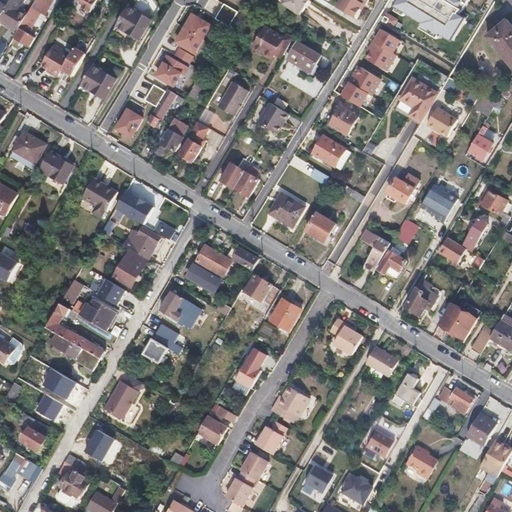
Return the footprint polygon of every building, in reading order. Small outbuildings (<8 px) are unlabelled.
[(10,0),(7,6),(0,17),(0,21),(17,31),(27,14),(18,9),(23,0),(10,0)] [(75,0),(73,3),(80,7),(79,9),(88,15),(96,0),(75,0)] [(286,0),(283,5),(300,16),(310,0),(286,0)] [(341,0),(337,7),(356,19),(364,6),(365,7),(369,0),(341,0)] [(399,0),(397,4),(407,11),(424,21),(423,23),(432,28),(441,33),(442,32),(453,38),(465,18),(466,16),(460,12),(462,7),(460,6),(463,0),(399,0)] [(229,26),(238,11),(224,3),(215,18),(229,26)] [(151,21),(128,6),(116,25),(140,40),(151,21)] [(31,8),(27,14),(17,31),(13,37),(27,45),(28,46),(33,36),(28,33),(40,13),(35,10),(31,8)] [(195,52),(211,25),(193,14),(177,42),(195,52)] [(511,26),(507,20),(486,37),(511,67),(511,26)] [(260,36),(262,37),(256,47),(267,54),(268,51),(274,54),(284,36),(266,26),(260,36)] [(396,53),(393,51),(401,38),(383,27),(379,33),(377,36),(375,41),(376,41),(372,47),(370,50),(366,56),(386,69),(396,53)] [(285,34),(284,36),(274,54),(281,58),(292,38),(285,34)] [(322,56),(300,43),(290,61),(298,66),(312,73),(316,65),(322,56)] [(62,51),(54,46),(43,65),(49,69),(48,71),(57,77),(62,70),(69,58),(61,54),(62,51)] [(75,48),(69,58),(62,70),(72,76),(86,54),(75,48)] [(189,63),(194,56),(180,48),(176,55),(189,63)] [(11,54),(5,51),(0,59),(0,63),(4,66),(11,54)] [(188,67),(167,55),(163,62),(164,63),(157,75),(169,83),(170,81),(175,84),(181,74),(183,75),(188,67)] [(116,79),(92,65),(80,85),(104,98),(116,79)] [(368,91),(372,93),(381,77),(361,65),(357,72),(356,75),(352,81),(351,80),(348,84),(346,87),(343,93),(343,94),(361,104),(368,91)] [(458,81),(449,76),(442,88),(450,94),(458,81)] [(437,92),(412,78),(401,97),(415,106),(410,113),(420,120),(437,92)] [(249,90),(233,81),(219,106),(234,115),(249,90)] [(157,107),(166,91),(154,84),(144,99),(157,107)] [(200,91),(194,87),(188,98),(194,101),(200,91)] [(175,93),(168,88),(166,91),(157,107),(147,122),(155,127),(175,93)] [(177,94),(174,99),(182,103),(185,98),(177,94)] [(489,114),(492,105),(477,99),(474,108),(489,114)] [(289,113),(270,102),(259,120),(279,131),(289,113)] [(458,118),(438,106),(428,124),(448,136),(458,118)] [(335,116),(332,114),(326,124),(347,136),(359,118),(345,109),(341,107),(335,116)] [(132,137),(142,118),(128,110),(117,128),(132,137)] [(189,126),(177,118),(161,143),(175,151),(184,137),(183,137),(189,126)] [(197,121),(192,130),(206,139),(212,129),(197,121)] [(485,130),(481,127),(468,150),(483,159),(492,143),(481,137),(485,130)] [(47,144),(24,131),(13,150),(36,164),(47,144)] [(205,140),(193,133),(180,154),(193,161),(205,140)] [(323,135),(312,153),(335,167),(346,150),(323,135)] [(62,158),(51,151),(40,169),(64,183),(74,166),(61,159),(62,158)] [(245,171),(231,162),(221,180),(235,188),(245,171)] [(250,164),(245,171),(235,188),(249,196),(260,179),(257,177),(261,170),(250,164)] [(314,168),(309,176),(322,184),(327,176),(314,168)] [(409,172),(403,181),(415,188),(420,179),(409,172)] [(387,192),(388,192),(406,203),(415,188),(403,181),(397,177),(387,192)] [(120,192),(95,178),(84,198),(97,206),(94,213),(102,218),(106,211),(108,212),(120,192)] [(436,183),(423,205),(448,220),(461,198),(436,183)] [(16,194),(0,184),(0,213),(4,216),(16,194)] [(507,201),(488,189),(479,203),(499,215),(507,201)] [(155,206),(127,190),(117,208),(120,210),(144,224),(155,206)] [(304,204),(282,191),(269,212),(275,216),(276,214),(291,223),(292,224),(304,204)] [(176,210),(160,200),(148,221),(156,226),(165,231),(171,222),(169,222),(176,210)] [(120,210),(117,208),(103,232),(108,235),(114,225),(112,224),(120,210)] [(316,211),(305,229),(311,233),(325,242),(330,234),(337,223),(316,211)] [(488,223),(480,218),(471,234),(479,239),(488,223)] [(156,226),(148,221),(145,225),(154,230),(156,226)] [(139,233),(136,231),(127,246),(131,249),(148,259),(152,252),(161,237),(143,226),(139,233)] [(367,228),(361,238),(375,246),(365,265),(375,271),(388,249),(392,243),(367,228)] [(400,229),(397,234),(392,243),(388,249),(390,250),(391,251),(399,238),(413,246),(417,239),(400,229)] [(511,236),(502,230),(499,235),(511,243),(511,246),(510,249),(511,250),(511,236)] [(479,239),(471,234),(464,246),(467,248),(472,251),(479,239)] [(165,239),(161,237),(152,252),(156,255),(165,239)] [(459,243),(448,237),(440,252),(459,262),(464,252),(467,248),(464,246),(459,243)] [(232,261),(206,246),(197,261),(199,262),(196,267),(194,265),(188,275),(214,290),(220,280),(219,280),(221,275),(223,276),(232,261)] [(239,250),(233,247),(228,256),(233,259),(239,250)] [(239,248),(239,250),(233,259),(252,271),(259,260),(239,248)] [(148,259),(131,249),(115,276),(132,286),(148,259)] [(391,251),(390,250),(379,269),(386,274),(387,272),(397,277),(407,261),(391,251)] [(0,276),(2,277),(8,281),(19,262),(1,252),(0,252),(0,276)] [(485,259),(479,256),(472,268),(477,272),(485,259)] [(245,291),(242,288),(237,297),(267,314),(281,290),(255,274),(245,291)] [(82,284),(75,279),(67,293),(74,297),(82,284)] [(109,280),(101,293),(122,304),(129,291),(109,280)] [(423,281),(418,288),(407,307),(421,315),(425,308),(429,302),(434,304),(438,296),(428,290),(431,285),(423,281)] [(10,291),(6,289),(1,297),(5,300),(10,291)] [(183,298),(172,291),(161,309),(169,314),(168,316),(171,318),(173,316),(178,319),(182,313),(176,310),(183,298)] [(237,297),(237,298),(267,315),(267,314),(237,297)] [(92,304),(88,302),(81,315),(107,330),(118,311),(95,298),(92,304)] [(302,309),(285,299),(272,320),(290,331),(302,309)] [(222,301),(220,303),(219,306),(218,308),(228,313),(228,312),(231,307),(222,301)] [(404,305),(397,301),(391,311),(397,315),(404,305)] [(434,304),(429,302),(425,308),(430,311),(434,304)] [(61,303),(58,307),(47,327),(58,333),(100,358),(101,358),(106,351),(59,324),(62,319),(66,321),(69,317),(74,320),(78,313),(61,303)] [(466,340),(478,319),(458,307),(451,303),(439,323),(447,329),(466,340)] [(458,307),(478,319),(480,316),(460,304),(458,307)] [(511,317),(505,313),(501,320),(511,326),(511,317)] [(329,331),(338,336),(333,344),(351,354),(362,336),(351,329),(352,326),(337,318),(329,331)] [(511,326),(501,320),(493,332),(490,338),(499,343),(508,348),(511,350),(511,326)] [(172,333),(160,326),(156,333),(168,340),(172,333)] [(493,332),(485,327),(471,349),(480,354),(490,338),(493,332)] [(464,342),(466,340),(447,329),(446,331),(464,342)] [(58,333),(52,342),(55,344),(53,348),(60,352),(62,349),(79,358),(77,361),(93,370),(100,358),(58,333)] [(168,340),(156,333),(144,353),(159,363),(168,348),(165,346),(168,340)] [(10,343),(0,334),(0,359),(6,363),(7,361),(17,348),(10,343)] [(15,337),(10,343),(17,348),(7,361),(11,364),(15,364),(25,350),(24,344),(15,337)] [(499,343),(497,346),(506,352),(508,348),(499,343)] [(268,356),(255,348),(236,380),(237,381),(233,389),(246,396),(250,389),(252,389),(262,372),(260,371),(268,356)] [(399,361),(376,348),(367,364),(390,377),(399,361)] [(201,359),(195,355),(189,364),(196,368),(201,359)] [(76,381),(51,367),(41,384),(66,399),(76,381)] [(420,379),(410,373),(397,395),(394,393),(391,399),(401,405),(404,399),(415,405),(422,393),(414,389),(420,379)] [(126,375),(125,374),(104,408),(121,418),(143,383),(127,374),(126,375)] [(15,380),(13,384),(5,398),(12,401),(22,384),(15,380)] [(279,396),(275,394),(267,409),(287,420),(291,413),(293,415),(295,416),(305,396),(285,385),(279,396)] [(475,398),(457,388),(454,392),(446,387),(439,399),(453,407),(461,412),(465,414),(472,403),(474,404),(474,402),(473,402),(475,398)] [(61,406),(44,396),(36,411),(53,420),(61,406)] [(440,402),(435,399),(429,409),(434,412),(440,402)] [(233,422),(238,414),(216,402),(210,413),(219,418),(221,415),(233,422)] [(429,409),(424,417),(428,420),(434,411),(429,409)] [(499,423),(481,413),(468,436),(486,446),(499,423)] [(233,427),(215,417),(212,424),(218,427),(229,434),(233,427)] [(30,427),(29,427),(21,440),(38,450),(47,437),(44,435),(49,428),(34,419),(30,427)] [(218,427),(212,424),(209,429),(215,433),(218,427)] [(209,429),(202,425),(192,442),(213,455),(224,437),(215,433),(209,429)] [(261,435),(258,434),(253,443),(272,454),(283,436),(266,426),(261,435)] [(386,460),(395,443),(370,429),(360,445),(386,460)] [(112,440),(96,430),(84,451),(100,461),(112,440)] [(135,435),(128,431),(125,436),(132,440),(135,435)] [(125,438),(108,468),(111,470),(108,476),(121,485),(120,486),(125,489),(139,465),(140,464),(136,462),(144,450),(125,438)] [(498,477),(511,452),(511,449),(497,441),(481,467),(498,477)] [(431,454),(420,448),(409,466),(419,472),(417,475),(430,483),(441,463),(430,456),(431,454)] [(244,461),(246,462),(241,471),(242,471),(256,479),(257,480),(268,462),(249,451),(244,461)] [(37,464),(17,452),(5,473),(13,478),(16,473),(29,480),(37,464)] [(69,453),(65,460),(77,467),(90,475),(94,468),(69,453)] [(66,478),(64,476),(59,484),(61,485),(61,486),(65,488),(64,490),(72,494),(73,493),(75,494),(76,491),(82,494),(85,489),(83,488),(87,480),(84,478),(85,476),(75,471),(77,467),(65,460),(61,466),(70,471),(66,478)] [(323,493),(333,475),(315,465),(305,482),(323,493)] [(238,480),(234,477),(228,487),(230,488),(226,497),(232,500),(243,507),(253,489),(251,488),(256,479),(242,471),(238,480)] [(364,508),(374,490),(344,473),(334,490),(364,508)] [(112,500),(97,492),(88,507),(96,511),(112,511),(125,489),(120,486),(112,500)] [(481,494),(474,504),(479,507),(487,494),(484,493),(483,495),(481,494)] [(502,503),(493,498),(485,511),(505,511),(499,508),(502,503)] [(180,507),(170,502),(164,511),(190,511),(192,510),(182,504),(180,507)] [(339,511),(326,503),(320,511),(339,511)]
